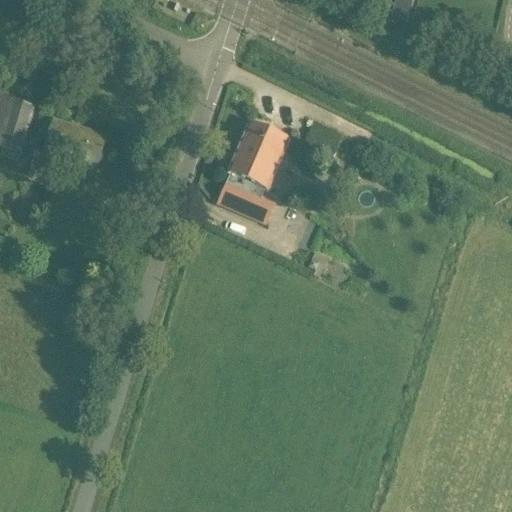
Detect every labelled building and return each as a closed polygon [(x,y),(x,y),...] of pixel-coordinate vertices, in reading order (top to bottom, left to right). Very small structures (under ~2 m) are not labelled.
[(0,149),(19,155),(34,109),(0,98),(0,149)] [(96,170),(106,139),(53,123),(44,154),(96,170)] [(314,125),(304,145),(333,159),(342,139),(314,125)] [(226,189),(218,207),(266,227),(273,210),(259,204),(264,192),(266,193),(287,144),(265,134),(264,130),(258,127),(254,129),(250,128),(224,188),(226,189)] [(36,180),(42,163),(32,159),(26,176),(36,180)] [(315,255),(308,270),(315,273),(313,278),(319,280),(327,261),(315,255)]
